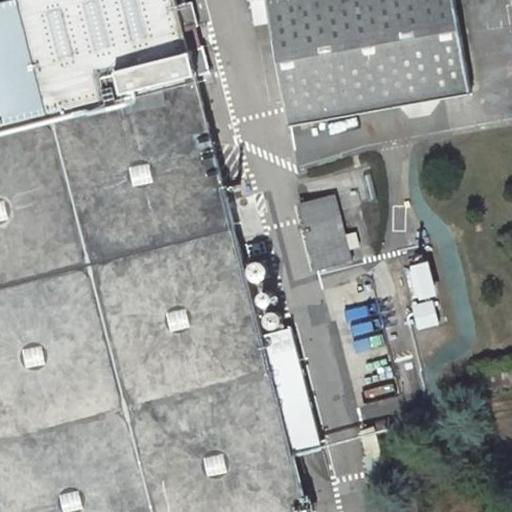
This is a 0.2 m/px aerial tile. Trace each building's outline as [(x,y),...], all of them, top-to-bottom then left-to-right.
[(0,0),(0,511),(309,511),(295,456),(323,448),(292,328),(263,335),(197,76),(210,72),(203,46),(189,50),(184,30),(198,26),(192,3),(178,6),(176,0),(0,0)] [(269,23),(289,124),(357,112),(353,87),(468,71),(453,0),(251,0),(256,26),(269,23)] [(472,92),(468,71),(353,87),(357,112),(399,105),(472,92)] [(305,224),(316,270),(353,261),(341,216),(337,197),(301,205),(305,224)] [(392,268),(410,333),(437,325),(419,261),(392,268)] [(403,418),(400,399),(360,405),(363,424),(403,418)]
